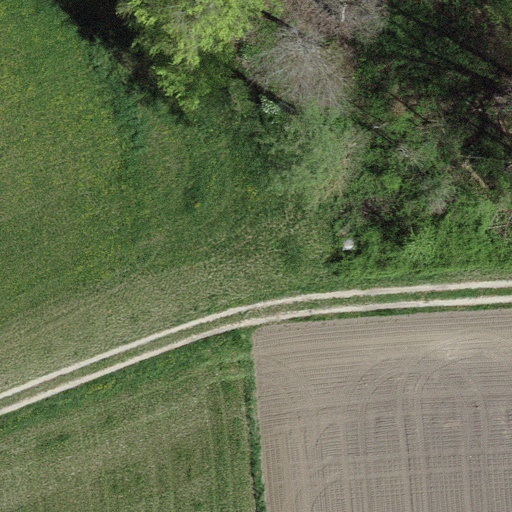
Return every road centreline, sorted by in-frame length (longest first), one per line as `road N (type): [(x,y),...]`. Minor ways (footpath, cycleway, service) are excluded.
road 1 (track): [(0,405),(205,325),(291,304),(511,284)]
road 2 (track): [(254,271),(397,275),(511,265)]
